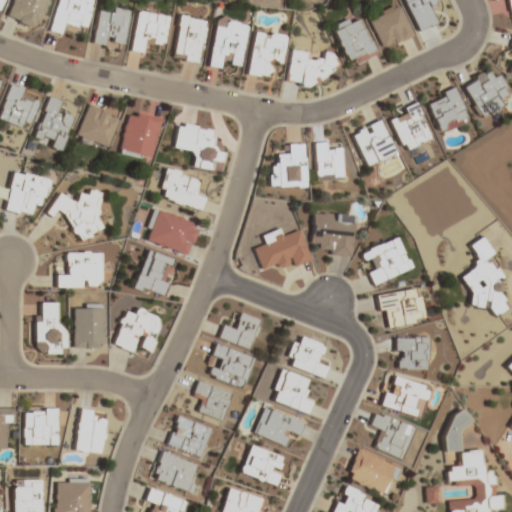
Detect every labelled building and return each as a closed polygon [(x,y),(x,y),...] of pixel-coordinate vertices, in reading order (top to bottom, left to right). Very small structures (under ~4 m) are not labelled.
[(11,0),(5,20),(37,30),(46,0),(11,0)] [(91,0),(55,0),(46,31),(59,35),(61,26),(83,32),(91,0)] [(400,0),(415,32),(436,22),(428,4),(436,0),(400,0)] [(366,17),(380,49),(412,36),(398,3),(366,17)] [(96,11),(90,45),(112,49),(113,45),(121,47),(128,10),(108,6),(107,13),(96,11)] [(128,51),(139,53),(141,44),(161,47),(167,16),(135,10),(128,51)] [(347,67),(374,54),(357,14),(329,27),(347,67)] [(169,58),(197,64),(205,20),(178,15),(169,58)] [(205,66),(216,68),(217,61),(239,64),(246,22),(214,17),(205,66)] [(252,29),(243,74),(265,78),(268,61),(279,63),(284,35),(252,29)] [(282,82),(309,89),(312,79),(327,83),(334,55),(322,52),(320,59),(289,51),(282,82)] [(461,85),(478,119),(502,107),(497,97),(506,92),(494,68),(461,85)] [(38,94),(7,83),(0,104),(0,121),(25,130),(38,94)] [(424,100),(437,132),(466,121),(453,88),(424,100)] [(48,143),(47,147),(59,152),(71,117),(54,111),(58,100),(46,96),(31,137),(48,143)] [(430,139),(414,102),(402,107),(405,114),(388,121),(400,152),(430,139)] [(116,115),(85,104),(73,137),(104,149),(116,115)] [(158,118),(126,111),(116,152),(148,160),(158,118)] [(392,155),(378,120),(349,131),(362,167),(392,155)] [(214,131),(177,121),(170,148),(193,154),(190,166),(216,173),(223,148),(210,145),(214,131)] [(312,143),(314,181),(341,180),(340,149),(326,150),(326,142),(312,143)] [(267,187),(304,187),(303,144),(285,144),(285,154),(275,154),(275,165),(267,165),(267,187)] [(194,196),(198,179),(164,170),(156,200),(198,211),(202,198),(194,196)] [(41,207),(47,178),(10,171),(2,211),(28,216),(30,205),(41,207)] [(98,191),(85,190),(85,194),(75,193),(75,198),(50,196),(48,215),(69,216),(67,235),(95,237),(98,191)] [(186,255),(195,223),(153,212),(144,243),(186,255)] [(308,243),(319,244),(318,255),(349,256),(351,215),(310,212),(308,243)] [(258,235),(262,246),(251,249),(259,273),(307,257),(299,230),(279,237),(277,229),(258,235)] [(371,286),(410,269),(396,236),(357,253),(361,262),(368,259),(373,269),(365,273),(371,286)] [(476,311),(484,306),(492,317),(511,303),(511,298),(475,239),(464,246),(475,265),(456,278),(476,311)] [(158,298),(174,262),(146,250),(130,286),(158,298)] [(99,252),(64,252),(64,275),(53,275),(53,288),(99,288),(99,252)] [(375,294),(381,329),(423,322),(418,287),(375,294)] [(63,326),(54,326),(55,302),(33,302),(32,354),(63,354),(63,326)] [(71,349),(102,349),(102,307),(71,307),(71,349)] [(110,346),(130,353),(133,345),(148,351),(160,318),(134,309),(132,314),(123,311),(110,346)] [(259,321),(237,313),(231,329),(221,325),(216,338),(248,350),(259,321)] [(282,363),(320,379),(325,367),(316,363),(322,347),(294,335),(282,363)] [(427,337),(393,337),(393,356),(393,370),(426,371),(427,337)] [(252,358),(213,344),(202,374),(241,388),(252,358)] [(511,357),(503,367),(511,376),(511,357)] [(307,380),(278,370),(268,401),(306,414),(310,401),(301,398),(307,380)] [(418,418),(426,386),(389,376),(386,389),(382,388),(377,407),(418,418)] [(189,398),(198,401),(195,412),(219,421),(230,392),(195,380),(189,398)] [(301,423),(262,406),(251,433),(282,446),(286,435),(295,438),(301,423)] [(0,408),(0,453),(3,453),(4,424),(12,424),(12,409),(0,408)] [(55,408),(20,408),(20,445),(55,445),(55,408)] [(99,455),(103,420),(94,419),(95,410),(77,408),(71,451),(99,455)] [(451,452),(468,417),(454,410),(437,446),(451,452)] [(372,412),(367,425),(377,429),(369,448),(399,460),(412,428),(372,412)] [(197,458),(208,429),(174,416),(164,445),(197,458)] [(273,485),(282,456),(247,445),(238,474),(273,485)] [(393,464),(353,450),(343,480),(383,495),(393,464)] [(445,501),(445,511),(493,511),(499,511),(498,495),(492,495),(490,471),(481,472),(479,450),(456,451),(457,465),(444,467),(445,482),(452,481),(452,487),(472,486),(473,499),(445,501)] [(195,465),(158,453),(149,481),(186,493),(195,465)] [(11,480),(10,511),(39,511),(39,480),(11,480)] [(51,511),(87,511),(87,480),(52,480),(51,511)] [(341,487),(329,511),(372,511),(376,503),(341,487)] [(259,511),(263,500),(226,488),(218,511),(259,511)] [(149,511),(180,511),(183,501),(146,489),(142,502),(152,505),(149,511)]
